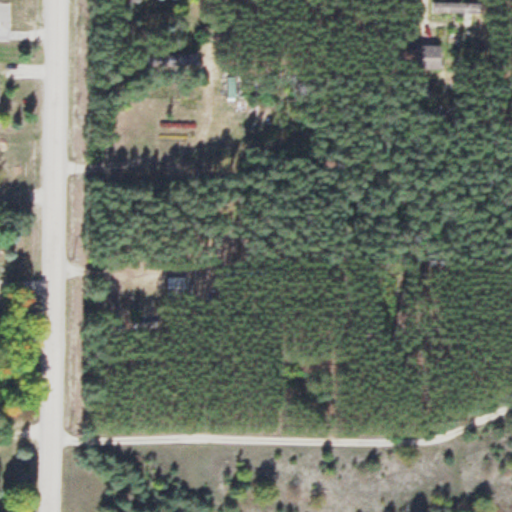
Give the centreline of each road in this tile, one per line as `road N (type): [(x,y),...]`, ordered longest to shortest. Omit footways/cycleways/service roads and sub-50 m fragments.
road 1 (residential): [(48,511),(58,0)]
road 2 (residential): [(49,439),(456,434),(511,405)]
